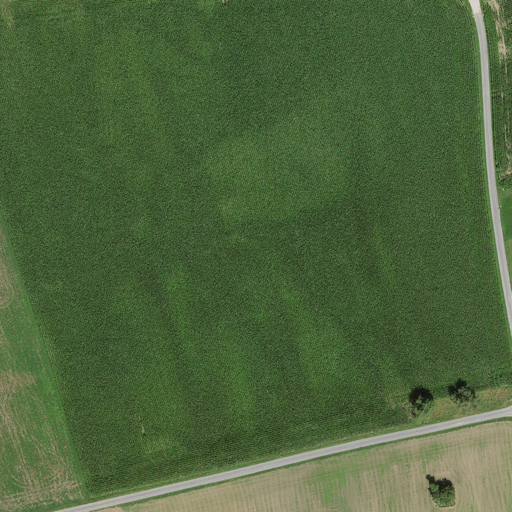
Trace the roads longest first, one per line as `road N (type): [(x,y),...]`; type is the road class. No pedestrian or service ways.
road 1 (track): [(63,511),(511,410)]
road 2 (track): [(511,320),(474,0)]
